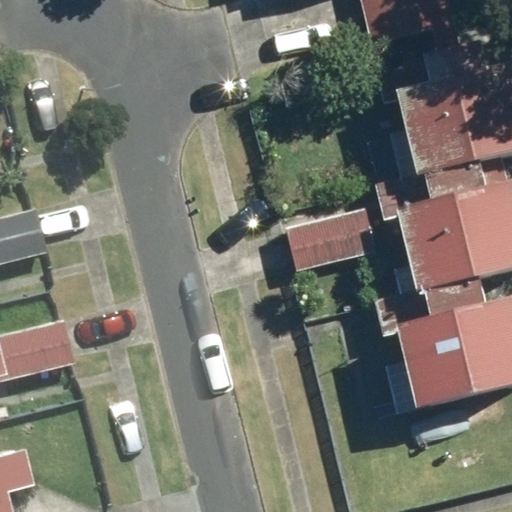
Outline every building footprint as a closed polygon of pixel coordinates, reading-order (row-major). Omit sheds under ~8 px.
[(426,36),(432,61),(457,55),(443,0),(355,0),(368,51),(426,36)] [(414,71),(420,98),(388,105),(407,186),(511,161),(511,121),(502,79),(477,84),(471,58),(414,71)] [(415,192),(422,219),(389,226),(409,306),(511,281),(511,236),(503,199),(478,205),(472,179),(415,192)] [(22,214),(0,219),(0,266),(33,258),(22,214)] [(370,259),(359,216),(284,235),(295,278),(370,259)] [(411,309),(417,336),(385,343),(404,423),(511,397),(511,372),(499,316),(474,322),(467,295),(411,309)]
